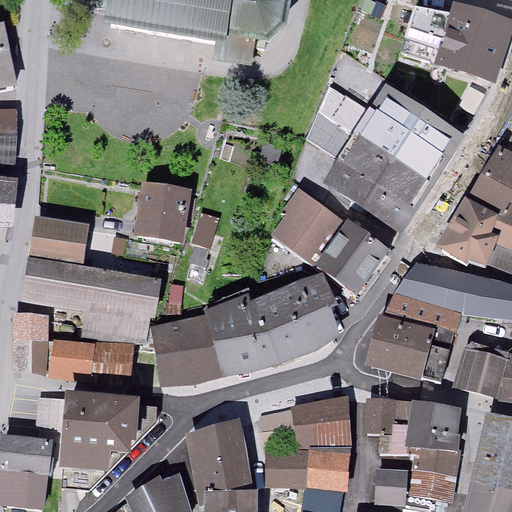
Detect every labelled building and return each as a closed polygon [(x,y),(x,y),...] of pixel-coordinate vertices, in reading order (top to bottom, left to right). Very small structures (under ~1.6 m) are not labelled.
[(103,0),(97,35),(212,55),(210,65),(235,70),(238,53),(260,57),(273,41),(277,15),(272,0),(103,0)] [(506,33),(457,16),(438,70),(488,88),(506,33)] [(0,93),(10,92),(0,40),(0,93)] [(388,98),(326,195),(392,236),(454,139),(388,98)] [(8,121),(0,121),(0,168),(8,168),(8,121)] [(499,227),(507,213),(511,204),(511,160),(498,153),(466,208),(499,227)] [(184,200),(142,195),(136,241),(178,246),(184,200)] [(319,274),(345,232),(300,204),(273,246),(319,274)] [(466,208),(437,255),(474,277),(493,246),(511,257),(511,215),(507,213),(499,227),(466,208)] [(201,214),(197,243),(212,245),(216,216),(201,214)] [(84,237),(37,230),(26,306),(90,316),(86,340),(142,349),(152,287),(78,276),(84,237)] [(385,256),(345,232),(319,274),(359,299),(385,256)] [(511,295),(418,273),(382,327),(433,341),(421,384),(439,386),(457,320),(511,328),(511,295)] [(274,364),(310,351),(333,337),(323,310),(329,308),(318,278),(253,302),(274,364)] [(199,321),(218,382),(274,364),(253,302),(199,321)] [(43,323),(19,321),(15,378),(40,379),(43,323)] [(199,321),(152,335),(171,397),(218,382),(199,321)] [(433,341),(382,327),(370,370),(421,384),(433,341)] [(504,365),(466,357),(458,394),(495,403),(504,365)] [(511,366),(504,365),(495,403),(511,405),(511,366)] [(344,407),(255,427),(262,458),(294,451),(349,451),(344,407)] [(457,420),(368,408),(367,436),(384,437),(381,454),(420,458),(414,500),(444,505),(457,420)] [(133,415),(64,409),(58,476),(99,479),(101,454),(130,457),(133,415)] [(236,424),(188,436),(201,503),(204,502),(251,494),(236,424)] [(511,428),(490,424),(470,511),(511,511),(511,500),(510,500),(511,491),(511,428)] [(50,436),(2,432),(0,451),(0,504),(44,508),(50,436)] [(343,511),(349,451),(294,451),(262,458),(262,486),(304,488),(300,511),(343,511)] [(404,511),(405,480),(378,480),(378,511),(388,511),(404,511)] [(170,511),(162,488),(131,500),(135,511),(170,511)] [(250,511),(251,494),(204,502),(204,511),(250,511)]
